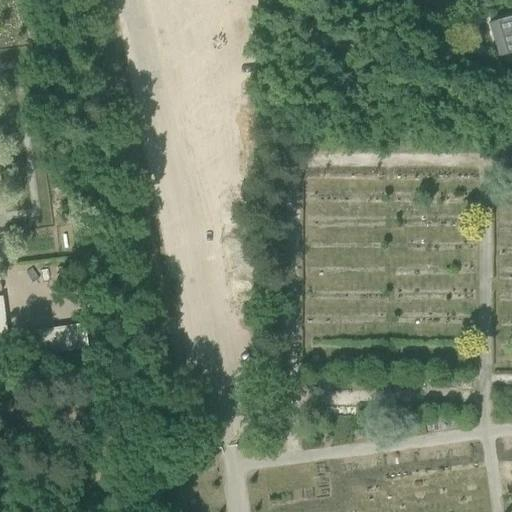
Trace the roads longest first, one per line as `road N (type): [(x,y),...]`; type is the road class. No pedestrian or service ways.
road 1 (residential): [(225,448),(127,0)]
road 2 (track): [(511,98),(261,26)]
road 3 (track): [(111,511),(96,413),(215,399)]
